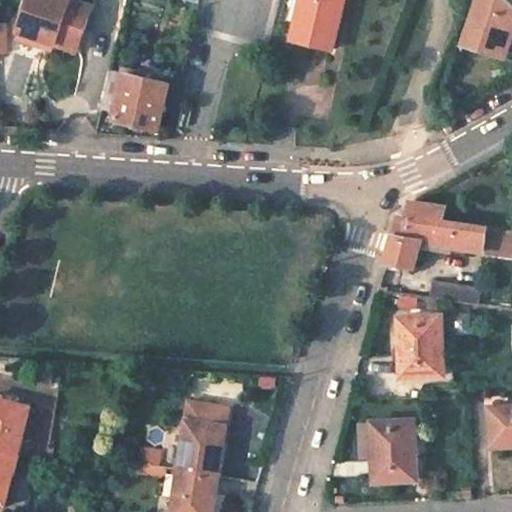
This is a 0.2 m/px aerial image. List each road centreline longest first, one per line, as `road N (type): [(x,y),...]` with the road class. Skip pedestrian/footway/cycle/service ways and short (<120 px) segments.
road 1 (unclassified): [(279,511),(378,188)]
road 2 (residential): [(280,511),(511,503)]
road 3 (tertiary): [(1,163),(190,175)]
road 4 (tertiary): [(190,175),(378,188)]
road 5 (residential): [(230,0),(190,175)]
road 6 (tertiary): [(378,188),(511,116)]
